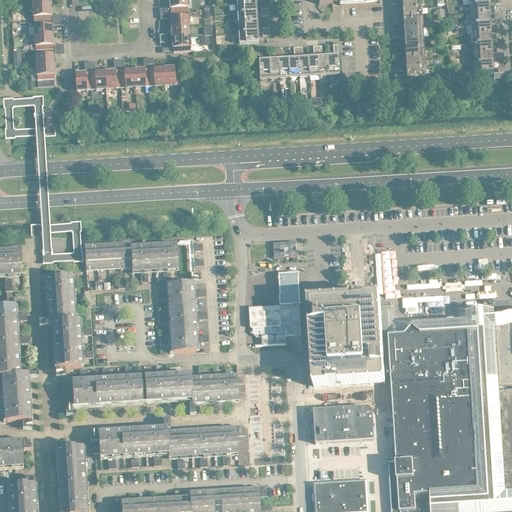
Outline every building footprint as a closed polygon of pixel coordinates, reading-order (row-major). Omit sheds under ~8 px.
[(172,9),(173,13),(190,12),(190,8),(191,8),(191,7),(190,7),(189,0),(171,0),(172,8),(171,8),(172,9)] [(404,9),(424,8),(423,8),(422,0),(404,0),(405,9),(404,9)] [(239,14),(259,13),(258,13),(257,3),(258,3),(239,4),(239,5),(240,5),(240,14),(239,14)] [(472,15),(492,14),(492,13),(491,14),(490,4),(491,4),(472,5),(472,6),(473,5),(473,15),(472,15)] [(35,17),(36,22),(53,21),(53,16),(54,16),(54,15),(53,15),(52,6),(53,6),(34,7),(35,7),(35,16),(34,17),(35,17)] [(405,19),(424,18),(423,18),(423,8),(424,8),(404,9),(404,10),(405,10),(406,19),(405,19)] [(173,28),(192,27),(192,26),(191,27),(190,17),(191,17),(190,17),(190,12),(173,13),(173,18),(172,18),(172,19),(173,19),(174,28),(173,28)] [(240,24),(259,23),(259,22),(258,22),(258,13),(259,13),(239,14),(240,14),(241,23),(240,24)] [(473,24),(473,25),(492,24),(492,23),(491,23),(491,14),(492,14),(472,15),(473,15),(474,24),(473,24)] [(405,29),(425,28),(425,27),(424,27),(423,18),(424,18),(405,19),(400,19),(393,20),(393,24),(400,23),(401,25),(406,24),(406,28),(405,29)] [(36,36),(55,35),(54,35),(53,26),(54,26),(54,25),(53,25),(53,21),(36,22),(36,26),(35,26),(35,27),(36,27),(37,36),(36,36)] [(240,33),(240,34),(260,32),(259,32),(258,23),(259,23),(240,24),(241,24),(241,33),(240,33)] [(473,34),(473,35),(493,33),(492,33),(491,24),(492,24),(473,25),(474,25),(474,34),(473,34)] [(173,38),(193,37),(193,36),(192,36),(191,27),(192,27),(173,28),(174,28),(174,37),(173,38)] [(401,39),(406,39),(425,37),(424,37),(424,28),(425,28),(405,29),(406,29),(407,34),(401,34),(401,35),(394,35),(394,39),(401,39)] [(260,32),(240,34),(241,34),(242,43),(241,43),(241,44),(260,43),(260,42),(259,42),(259,33),(260,33),(260,32)] [(474,44),(493,43),(492,43),(492,34),(493,34),(493,33),(473,35),(474,35),(475,44),(474,44)] [(37,46),(38,51),(55,50),(55,45),(56,45),(55,45),(54,36),(55,36),(55,35),(36,36),(36,37),(37,37),(37,46),(36,46),(37,46)] [(193,37),(173,38),(174,38),(175,47),(174,47),(174,48),(175,48),(175,53),(193,52),(192,47),(193,47),(193,46),(192,46),(192,37),(193,37)] [(212,37),(201,38),(202,45),(213,45),(212,37)] [(407,48),(426,47),(425,47),(424,38),(425,38),(425,37),(406,39),(407,39),(408,48),(407,48)] [(475,54),(494,53),(493,53),(492,44),(493,43),(474,44),(474,45),(475,45),(476,54),(475,54)] [(407,58),(426,57),(425,57),(425,48),(426,48),(426,47),(407,48),(407,49),(408,49),(408,58),(407,58)] [(38,65),(37,66),(57,65),(57,64),(56,64),(55,55),(56,55),(56,54),(55,55),(55,50),(38,51),(38,56),(37,56),(38,56),(38,65)] [(475,64),(495,63),(495,62),(494,62),(493,53),(494,53),(475,54),(476,54),(476,64),(475,64)] [(320,58),(321,77),(321,76),(330,76),(330,77),(331,76),(330,57),(329,57),(329,58),(320,59),(320,58)] [(330,57),(331,76),(340,75),(341,76),(340,57),(339,57),(339,58),(330,58),(330,57)] [(408,68),(427,67),(427,66),(426,67),(426,57),(407,58),(407,59),(408,58),(409,68),(408,68)] [(301,59),(300,59),(301,78),(302,78),(302,77),(311,77),(311,78),(310,58),(310,59),(301,60),(301,59)] [(310,58),(311,78),(312,78),(311,77),(321,76),(321,77),(320,58),(320,59),(311,59),(310,58)] [(291,60),(292,79),(292,78),(301,77),(301,78),(300,59),(300,60),(291,61),(291,60)] [(271,61),(272,80),(272,79),(282,79),(282,80),(281,60),(280,60),(281,61),(271,62),(271,61)] [(281,60),(282,80),(282,79),(291,78),(291,79),(292,79),(291,60),(290,60),(290,61),(281,61),(281,60)] [(272,80),(271,61),(271,62),(261,62),(261,61),(261,62),(262,81),(262,80),(272,79),(272,80)] [(495,63),(475,64),(476,64),(477,73),(476,73),(476,74),(495,73),(495,72),(494,72),(494,63),(495,63)] [(57,65),(37,66),(38,66),(39,75),(38,75),(38,76),(39,76),(39,81),(56,80),(57,80),(56,75),(57,75),(57,74),(56,74),(56,65),(57,65)] [(156,69),(151,69),(152,87),(157,86),(157,87),(157,86),(166,86),(167,87),(166,67),(165,67),(165,68),(156,69),(156,68),(156,69)] [(166,67),(167,87),(167,86),(177,85),(177,86),(177,85),(182,85),(181,67),(176,68),(176,67),(175,67),(175,68),(166,68),(166,67)] [(427,67),(408,68),(409,68),(409,73),(404,74),(396,75),(397,79),(404,79),(404,84),(416,83),(416,78),(428,77),(427,77),(426,67),(427,67)] [(137,69),(136,69),(138,88),(138,87),(147,87),(147,88),(148,88),(148,87),(152,87),(151,69),(146,69),(146,68),(146,69),(137,70),(137,69)] [(126,71),(122,71),(123,88),(127,88),(127,89),(128,89),(128,88),(137,87),(137,88),(138,88),(136,69),(136,70),(127,71),(127,70),(126,70),(126,71)] [(107,71),(108,90),(108,89),(118,89),(118,90),(118,89),(123,88),(122,71),(117,71),(117,70),(116,70),(116,71),(107,72),(107,71)] [(97,73),(92,73),(93,90),(98,90),(98,91),(99,91),(99,90),(108,89),(108,90),(107,71),(107,72),(98,72),(98,71),(97,72),(97,73)] [(93,90),(92,73),(88,73),(88,72),(87,72),(87,73),(78,74),(78,73),(77,73),(78,92),(79,92),(79,91),(88,90),(88,91),(89,91),(89,90),(93,90)] [(131,108),(125,109),(125,116),(138,115),(137,108),(137,103),(131,104),(131,108)] [(133,242),(110,244),(110,247),(111,266),(111,268),(119,268),(126,267),(133,267),(133,268),(134,268),(134,271),(133,245),(133,244),(133,242)] [(275,243),(276,258),(298,257),(297,242),(275,243)] [(133,245),(134,271),(134,273),(142,273),(149,272),(165,271),(172,271),(180,271),(180,268),(180,259),(179,247),(179,243),(178,243),(171,244),(170,244),(163,244),(164,244),(148,245),(147,245),(142,245),(141,245),(141,246),(133,246),(133,245)] [(110,244),(86,245),(86,247),(88,269),(89,269),(96,269),(103,268),(111,268),(111,266),(110,247),(110,244)] [(0,277),(7,277),(14,277),(14,276),(22,276),(22,274),(21,262),(20,249),(19,249),(12,249),(5,250),(0,250),(0,277)] [(48,288),(47,288),(48,289),(49,292),(49,308),(50,315),(50,316),(50,320),(50,323),(51,326),(54,326),(55,326),(55,331),(56,338),(56,346),(60,345),(81,344),(84,344),(83,336),(83,329),(82,321),(81,321),(79,321),(78,321),(77,313),(77,306),(76,290),(76,283),(75,275),(73,275),(50,277),(48,277),(48,285),(48,288)] [(171,284),(168,284),(169,292),(169,299),(170,315),(171,322),(171,330),(175,330),(195,329),(199,328),(198,320),(198,313),(197,298),(197,291),(196,282),(193,283),(171,284)] [(311,302),(310,302),(310,303),(311,310),(311,316),(311,317),(312,330),(312,331),(313,344),(313,345),(314,358),(314,359),(315,372),(315,373),(315,386),(316,388),(317,387),(330,387),(331,387),(344,386),(345,386),(358,385),(359,385),(372,384),(373,384),(386,383),(386,382),(386,369),(386,368),(385,358),(385,355),(385,354),(384,341),(384,340),(383,327),(383,326),(382,313),(382,312),(382,307),(382,306),(381,299),(381,298),(380,298),(367,299),(366,299),(353,300),(352,300),(339,301),(338,301),(325,301),(324,301),(311,302)] [(0,307),(0,353),(17,352),(21,352),(21,344),(20,337),(19,322),(19,315),(18,306),(16,306),(4,307),(0,307)] [(287,336),(302,335),(301,307),(280,308),(252,309),(253,333),(258,337),(263,337),(264,347),(287,345),(287,336)] [(426,398),(435,388),(441,381),(473,379),(471,331),(434,333),(433,335),(425,336),(420,331),(414,326),(406,335),(394,336),(390,336),(392,368),(397,437),(397,448),(398,456),(391,463),(392,464),(390,464),(390,465),(393,511),(441,511),(441,502),(432,494),(426,398)] [(175,330),(171,330),(172,338),(172,345),(173,353),(175,353),(198,352),(200,352),(200,343),(199,336),(199,328),(195,329),(175,330)] [(482,330),(485,379),(497,378),(494,329),(482,330)] [(60,345),(56,346),(57,353),(57,360),(58,369),(60,369),(67,368),(82,367),(85,367),(85,359),(84,352),(84,344),(81,344),(60,345)] [(0,353),(0,376),(3,377),(4,384),(4,391),(5,399),(8,399),(28,398),(32,398),(32,390),(32,387),(32,386),(31,386),(31,383),(31,378),(31,375),(31,371),(23,372),(22,372),(22,367),(22,360),(21,352),(17,352),(0,353)] [(155,377),(146,378),(146,379),(148,401),(148,402),(148,404),(156,403),(163,403),(179,402),(180,402),(186,401),(194,401),(194,404),(194,405),(197,405),(202,405),(203,405),(209,404),(217,404),(217,400),(216,379),(216,377),(208,377),(201,377),(201,378),(193,378),(193,377),(193,375),(184,375),(184,374),(177,374),(177,376),(162,377),(162,375),(155,376),(155,377)] [(223,376),(216,377),(216,379),(217,400),(217,404),(225,403),(232,403),(240,402),(240,400),(240,398),(240,393),(239,386),(239,384),(239,377),(239,375),(230,376),(230,375),(223,376)] [(82,382),(74,382),(75,402),(75,407),(75,408),(84,408),(91,407),(107,406),(114,406),(129,405),(136,405),(145,404),(144,402),(143,379),(143,378),(135,379),(135,377),(128,378),(128,379),(112,380),(112,379),(105,379),(105,380),(89,381),(89,380),(82,380),(82,382)] [(442,469),(443,489),(452,497),(482,495),(489,490),(483,398),(474,390),(447,391),(437,402),(442,469)] [(511,392),(500,393),(501,409),(502,426),(503,439),(503,450),(504,458),(506,494),(511,493),(511,392)] [(8,399),(5,399),(5,407),(6,414),(6,422),(9,422),(24,421),(31,421),(33,421),(33,412),(33,405),(32,398),(28,398),(8,399)] [(315,411),(316,440),(317,444),(375,440),(373,411),(369,407),(315,411)] [(154,428),(146,429),(146,433),(148,453),(148,456),(156,456),(163,456),(170,455),(170,456),(170,458),(171,459),(179,459),(186,458),(194,458),(194,455),(192,435),(192,431),(184,431),(177,431),(177,432),(170,432),(169,428),(168,428),(166,428),(161,428),(160,428),(154,428)] [(200,430),(192,431),(192,435),(194,455),(194,458),(202,457),(209,457),(224,456),(231,455),(240,455),(240,452),(239,437),(238,430),(238,428),(230,428),(223,428),(223,429),(207,430),(207,429),(200,430)] [(146,429),(100,432),(101,448),(101,451),(101,453),(102,459),(148,456),(148,453),(146,433),(146,429)] [(0,469),(10,469),(17,469),(25,468),(25,467),(24,451),(24,442),(23,441),(15,441),(8,442),(0,442),(0,469)] [(59,460),(58,461),(58,462),(59,462),(59,465),(60,472),(64,472),(84,471),(87,471),(87,463),(86,456),(86,447),(84,448),(79,448),(69,448),(60,449),(58,449),(59,457),(59,460)] [(64,472),(60,472),(60,480),(61,487),(62,503),(62,506),(61,506),(61,507),(62,507),(62,510),(62,511),(89,511),(89,508),(89,501),(88,486),(88,479),(87,471),(84,471),(64,472)] [(369,511),(367,481),(315,484),(316,497),(318,496),(318,501),(316,501),(316,511),(369,511)] [(11,486),(10,486),(11,495),(11,496),(11,502),(11,511),(39,511),(38,500),(38,497),(39,497),(39,496),(38,496),(38,493),(38,485),(36,485),(11,486)] [(260,488),(237,490),(238,494),(238,511),(261,511),(262,511),(262,507),(261,498),(261,491),(260,488)] [(237,490),(214,491),(215,496),(215,511),(238,511),(238,494),(237,490)] [(214,491),(191,493),(191,495),(192,497),(191,497),(192,501),(192,511),(215,511),(215,496),(214,491)] [(191,497),(169,499),(169,511),(192,511),(192,501),(191,497)] [(169,511),(169,499),(146,500),(146,511),(169,511)] [(146,511),(146,500),(123,501),(123,504),(124,511),(123,511),(146,511)]
